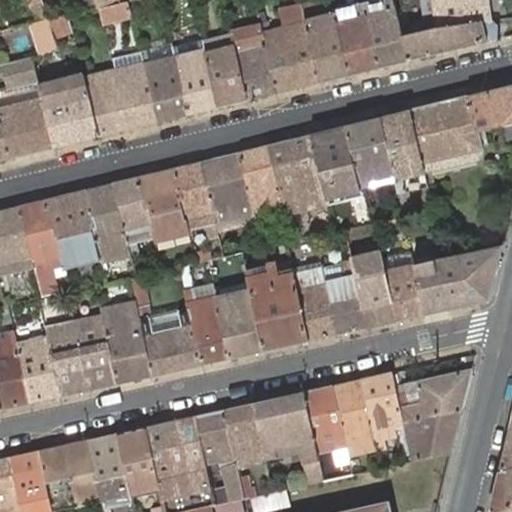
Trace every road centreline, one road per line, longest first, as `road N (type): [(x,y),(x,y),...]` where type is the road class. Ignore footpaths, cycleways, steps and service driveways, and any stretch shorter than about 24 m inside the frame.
road 1 (residential): [(0,191),(511,62)]
road 2 (residential): [(503,330),(476,327),(0,430)]
road 3 (tertiary): [(459,511),(503,330)]
